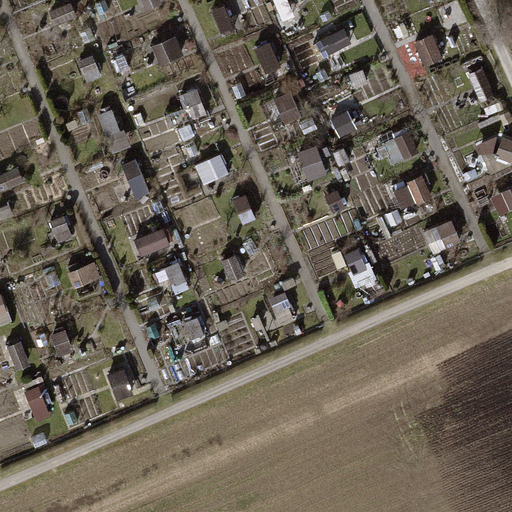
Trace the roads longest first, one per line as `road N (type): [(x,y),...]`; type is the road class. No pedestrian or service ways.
road 1 (track): [(0,484),(511,263)]
road 2 (track): [(0,0),(169,411)]
road 3 (track): [(181,0),(333,340)]
road 4 (track): [(365,0),(494,270)]
